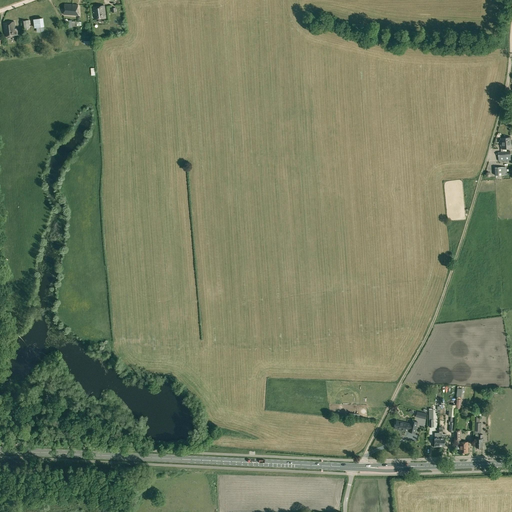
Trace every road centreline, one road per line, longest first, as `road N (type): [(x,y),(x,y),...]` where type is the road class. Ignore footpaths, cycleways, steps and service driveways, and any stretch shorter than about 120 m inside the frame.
road 1 (track): [(358,467),(449,278),(511,47)]
road 2 (primary): [(358,467),(0,450)]
road 3 (primary): [(358,467),(511,463)]
